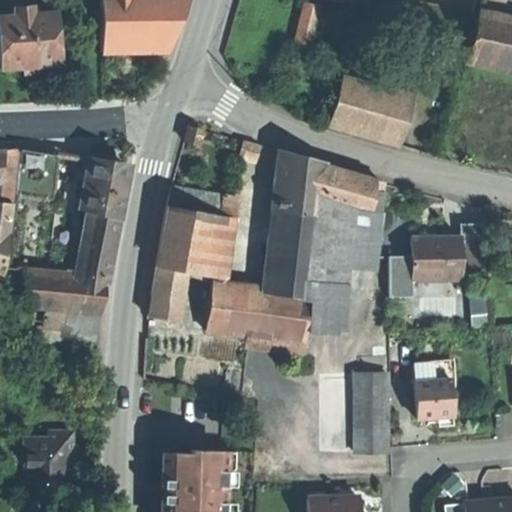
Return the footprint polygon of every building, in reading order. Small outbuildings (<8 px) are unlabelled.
[(100,0),(101,54),(166,54),(175,29),(186,0),(100,0)] [(301,0),(293,43),(314,47),(323,4),(301,0)] [(13,16),(0,17),(0,62),(0,67),(28,65),(55,63),(51,13),(38,14),(38,8),(28,8),(28,7),(13,8),(13,16)] [(511,21),(479,13),(465,62),(511,73),(511,21)] [(412,105),(338,83),(327,125),(399,147),(412,105)] [(206,131),(190,127),(185,142),(202,147),(206,131)] [(262,147),(246,143),(242,161),(257,165),(262,147)] [(18,152),(1,153),(0,172),(0,183),(15,184),(18,152)] [(55,154),(18,152),(15,184),(15,198),(52,202),(55,154)] [(310,160),(289,154),(282,215),(321,222),(323,199),(326,165),(310,160)] [(108,164),(91,162),(83,214),(88,215),(119,220),(129,166),(108,164)] [(380,182),(326,165),(323,199),(356,206),(372,208),(380,182)] [(372,208),(356,206),(353,239),(346,238),(345,255),(381,260),(384,183),(380,182),(372,208)] [(15,184),(0,183),(0,243),(9,246),(15,198),(15,184)] [(223,203),(173,191),(170,201),(161,253),(158,271),(183,276),(202,278),(201,285),(213,287),(217,252),(223,203)] [(217,252),(213,287),(227,289),(231,253),(237,200),(223,198),(223,203),(217,252)] [(323,199),(321,222),(320,234),(346,238),(353,239),(356,206),(323,199)] [(119,220),(88,215),(86,234),(116,240),(119,220)] [(321,222),(282,215),(272,295),(272,299),(311,303),(312,292),(339,295),(345,255),(346,238),(320,234),(321,222)] [(116,240),(86,234),(79,276),(108,283),(116,240)] [(446,242),(421,240),(418,285),(468,289),(472,244),(446,242)] [(0,273),(6,276),(9,246),(0,243),(0,273)] [(183,276),(158,271),(152,316),(178,320),(183,276)] [(108,283),(22,272),(18,338),(100,346),(103,320),(108,283)] [(227,289),(213,287),(208,334),(269,342),(305,347),(311,303),(272,299),(272,295),(227,289)] [(311,303),(305,347),(339,351),(345,296),(339,295),(312,292),(311,303)] [(510,335),(494,336),(495,351),(510,350),(510,335)] [(305,347),(269,342),(268,356),(303,360),(305,347)] [(388,381),(358,381),(358,460),(389,459),(388,381)] [(453,382),(416,384),(418,421),(436,420),(456,418),(453,382)] [(53,444),(30,443),(29,467),(25,467),(25,484),(20,484),(20,504),(45,505),(45,498),(66,499),(66,492),(75,484),(76,462),(76,436),(54,435),(53,444)] [(192,459),(164,458),(163,494),(162,511),(225,511),(227,473),(223,470),(223,456),(192,455),(192,459)] [(358,511),(359,502),(306,502),(305,511),(358,511)] [(511,511),(511,502),(462,506),(462,508),(462,511),(511,511)]
